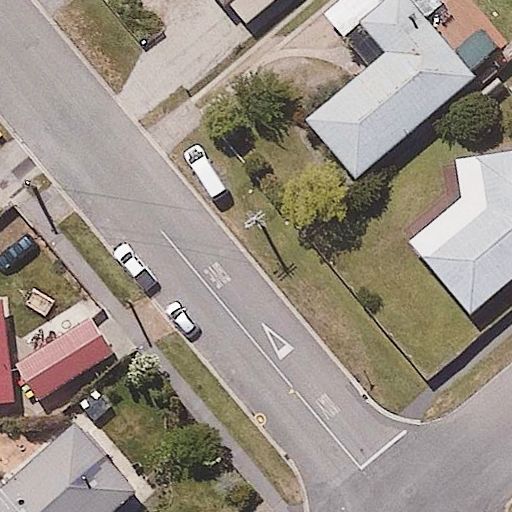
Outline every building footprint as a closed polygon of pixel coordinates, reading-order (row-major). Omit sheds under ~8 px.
[(233,0),(250,18),(270,0),(233,0)] [(308,116),(360,173),(478,70),(416,0),(332,0),(325,6),(345,29),(333,40),(360,71),(308,116)] [(511,145),(486,147),(488,203),(426,255),(474,312),(511,279),(511,145)] [(0,401),(14,401),(10,297),(0,297),(0,401)] [(91,307),(19,366),(46,400),(118,340),(91,307)] [(87,411),(12,469),(0,455),(0,511),(112,511),(145,486),(87,411)]
